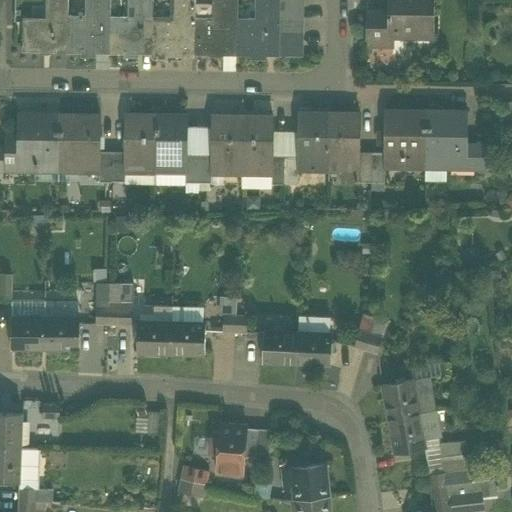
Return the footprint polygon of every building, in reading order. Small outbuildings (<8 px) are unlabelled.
[(46,0),(47,17),(67,17),(67,16),(68,16),(67,0),(46,0)] [(86,0),(86,16),(90,16),(90,18),(109,19),(109,16),(110,16),(110,0),(86,0)] [(128,0),(128,17),(133,17),(133,19),(151,20),(151,17),(152,17),(152,0),(128,0)] [(151,17),(151,20),(151,50),(151,57),(153,60),(166,60),(168,57),(181,58),(181,51),(194,51),(195,18),(194,0),(174,0),(174,17),(152,17),(151,17)] [(216,0),(216,18),(195,18),(194,51),(194,55),(208,55),(208,57),(224,57),(224,50),(236,50),(237,18),(237,0),(216,0)] [(258,0),(259,19),(237,18),(236,50),(236,55),(250,56),(250,59),(266,60),(266,50),(277,50),(279,50),(280,33),(280,20),(280,8),(280,0),(258,0)] [(303,8),(303,0),(280,0),(280,8),(303,8)] [(394,36),(433,37),(434,0),(387,0),(388,12),(387,36),(394,36)] [(303,20),(303,8),(280,8),(280,20),(303,20)] [(365,36),(387,36),(388,12),(366,12),(365,36)] [(67,16),(67,17),(67,49),(67,53),(81,53),(81,57),(96,58),(96,48),(109,49),(109,19),(90,18),(90,16),(86,16),(68,16),(67,16)] [(109,16),(109,19),(109,49),(109,54),(123,54),(123,58),(138,58),(139,49),(151,50),(151,20),(133,19),(133,17),(128,17),(110,16),(109,16)] [(56,49),(67,49),(67,17),(47,17),(46,22),(23,21),(23,51),(49,52),(49,53),(56,53),(56,49)] [(303,33),(303,20),(280,20),(280,33),(303,33)] [(302,57),(303,33),(280,33),(279,50),(277,50),(277,56),(302,57)] [(394,48),(394,36),(387,36),(365,36),(365,48),(394,48)] [(504,129),(511,128),(511,109),(503,111),(504,129)] [(405,157),(426,157),(426,110),(408,110),(408,112),(385,111),(384,153),(384,168),(385,168),(405,168),(405,157)] [(444,111),(426,110),(426,157),(425,162),(446,162),(446,169),(486,169),(486,153),(487,145),(467,145),(468,113),(444,112),(444,111)] [(59,163),(59,161),(60,114),(42,113),(42,115),(18,114),(18,132),(17,147),(5,146),(5,168),(5,171),(38,171),(38,163),(59,163)] [(298,170),(329,170),(329,113),(311,113),(311,115),(298,114),(298,119),(298,133),(298,155),(297,169),(298,170)] [(348,113),(329,113),(329,170),(358,171),(359,170),(360,152),(361,115),(348,115),(348,113)] [(77,114),(60,114),(59,161),(80,161),(80,172),(99,172),(100,172),(100,152),(101,116),(77,115),(77,114)] [(125,172),(155,172),(156,115),(138,115),(138,117),(125,116),(125,152),(124,172),(125,172)] [(175,116),(156,115),(155,172),(186,173),(187,173),(187,153),(187,129),(187,117),(175,117),(175,116)] [(212,173),(242,174),(243,117),(225,116),(225,118),(212,118),(211,130),(211,154),(211,173),(212,173)] [(243,117),(242,174),(261,174),(272,174),(273,174),(273,155),(274,133),(274,119),(261,119),(261,117),(243,117)] [(187,129),(187,153),(199,154),(199,129),(187,129)] [(199,129),(199,154),(211,154),(211,130),(199,129)] [(6,132),(5,146),(17,147),(18,132),(6,132)] [(274,133),(273,155),(286,155),(286,133),(274,133)] [(286,133),(286,155),(298,155),(298,133),(286,133)] [(112,182),(112,181),(112,152),(100,152),(100,172),(99,172),(99,182),(112,182)] [(125,152),(112,152),(112,181),(125,182),(125,172),(124,172),(125,152)] [(358,183),(372,183),(372,152),(360,152),(359,170),(358,171),(358,183)] [(384,153),(372,152),(372,183),(385,183),(385,168),(384,168),(384,153)] [(199,183),(199,154),(187,153),(187,173),(186,173),(185,183),(199,183)] [(486,153),(486,169),(498,169),(496,153),(486,153)] [(211,173),(211,154),(199,154),(199,183),(211,183),(212,173),(211,173)] [(285,184),(286,155),(273,155),(273,174),(272,174),(272,184),(285,184)] [(297,169),(298,155),(286,155),(285,184),(298,184),(298,170),(297,169)] [(405,157),(405,168),(425,168),(425,162),(426,157),(405,157)] [(79,183),(80,172),(80,161),(59,161),(59,163),(58,182),(79,183)] [(446,181),(446,169),(446,162),(425,162),(425,168),(425,181),(446,181)] [(58,182),(59,163),(38,163),(38,171),(38,182),(58,182)] [(125,172),(125,182),(125,184),(155,185),(155,172),(125,172)] [(185,185),(185,183),(186,173),(155,172),(155,185),(185,185)] [(261,185),(261,174),(242,174),(242,185),(261,185)] [(260,195),(246,196),(247,209),(260,209),(260,195)] [(131,217),(116,217),(116,233),(131,233),(131,217)] [(107,269),(92,269),(93,282),(107,282),(107,269)] [(0,284),(12,285),(13,274),(0,273),(0,284)] [(121,302),(133,302),(133,283),(109,282),(109,284),(109,295),(121,296),(121,302)] [(0,301),(12,301),(12,299),(12,285),(0,284),(0,301)] [(97,284),(96,307),(109,308),(109,301),(109,295),(109,284),(97,284)] [(223,315),(235,315),(236,297),(220,297),(219,315),(223,315)] [(12,317),(45,317),(46,301),(46,300),(12,299),(12,301),(12,317)] [(45,317),(77,318),(77,301),(46,301),(45,317)] [(121,302),(109,301),(109,308),(108,325),(132,325),(133,302),(121,302)] [(140,314),(140,322),(172,323),(172,307),(154,306),(154,314),(140,314)] [(108,325),(109,308),(96,307),(96,324),(108,325)] [(172,323),(203,323),(203,307),(172,307),(172,323)] [(364,314),(359,331),(371,334),(376,318),(364,314)] [(223,332),(235,333),(235,315),(223,315),(223,332)] [(247,316),(235,315),(235,333),(247,333),(247,316)] [(299,316),(298,332),(330,334),(330,317),(299,316)] [(11,349),(45,349),(45,317),(12,317),(11,349)] [(77,318),(45,317),(45,349),(79,349),(80,318),(77,318)] [(376,318),(371,334),(382,338),(387,321),(376,318)] [(137,353),(171,354),(172,323),(140,322),(138,322),(138,325),(137,353)] [(203,323),(172,323),(171,354),(205,355),(206,323),(203,323)] [(263,363),(297,364),(298,332),(264,331),(263,363)] [(366,351),(371,334),(359,331),(354,347),(366,351)] [(330,334),(298,332),(297,364),(330,366),(332,334),(330,334)] [(377,354),(382,338),(371,334),(366,351),(377,354)] [(410,367),(413,380),(414,380),(430,377),(446,374),(444,362),(410,367)] [(430,377),(414,380),(420,413),(436,410),(430,377)] [(383,386),(389,419),(420,413),(414,380),(413,380),(383,386)] [(43,418),(59,418),(60,406),(43,405),(43,418)] [(420,413),(425,441),(440,438),(443,437),(438,410),(436,410),(420,413)] [(148,434),(159,435),(160,413),(149,412),(149,418),(148,434)] [(0,413),(0,447),(21,448),(23,414),(0,413)] [(423,429),(420,413),(389,419),(395,452),(425,447),(426,446),(425,441),(423,429)] [(136,434),(148,434),(149,418),(137,417),(136,434)] [(217,472),(244,474),(245,457),(247,429),(248,426),(221,424),(220,439),(214,438),(212,440),(211,452),(213,454),(219,455),(217,472)] [(245,457),(257,458),(259,430),(247,429),(245,457)] [(271,431),(259,430),(257,458),(269,459),(271,431)] [(212,440),(214,438),(194,437),(192,452),(213,454),(211,452),(212,440)] [(425,447),(429,475),(443,473),(441,457),(443,457),(441,444),(440,438),(425,441),(426,446),(425,447)] [(441,444),(443,457),(465,454),(463,441),(441,444)] [(0,481),(20,482),(20,479),(37,480),(38,449),(21,448),(0,447),(0,481)] [(467,470),(465,454),(443,457),(441,457),(443,473),(446,473),(467,470)] [(186,466),(183,479),(180,492),(203,498),(206,484),(209,472),(186,466)] [(307,468),(292,470),(293,481),(295,501),(329,497),(326,466),(307,468)] [(284,482),(293,481),(292,470),(283,471),(284,482)] [(467,470),(446,473),(447,485),(471,482),(469,470),(467,470)] [(430,487),(447,485),(446,473),(443,473),(429,475),(430,487)] [(36,490),(37,480),(20,479),(20,482),(20,489),(36,490)] [(273,483),(256,480),(255,495),(269,498),(273,483)] [(471,482),(447,485),(448,497),(451,497),(451,500),(481,497),(492,496),(490,480),(471,482)] [(432,499),(448,497),(447,485),(430,487),(432,499)] [(53,490),(36,490),(20,489),(19,501),(36,502),(46,503),(52,503),(53,490)] [(330,511),(329,497),(295,501),(295,511),(330,511)] [(452,511),(451,500),(451,497),(448,497),(432,499),(433,511),(452,511)] [(481,497),(451,500),(452,511),(469,511),(483,511),(481,497)] [(35,511),(36,502),(19,501),(18,511),(35,511)] [(36,502),(35,511),(45,511),(46,503),(36,502)]
